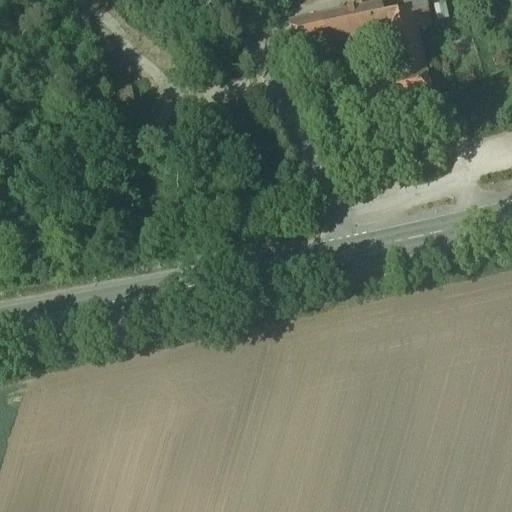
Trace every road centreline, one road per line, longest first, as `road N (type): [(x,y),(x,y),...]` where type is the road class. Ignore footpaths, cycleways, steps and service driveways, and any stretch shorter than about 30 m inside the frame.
road 1 (secondary): [(0,328),(344,253)]
road 2 (unclassified): [(231,0),(335,214),(344,253)]
road 3 (secondary): [(344,253),(511,221)]
